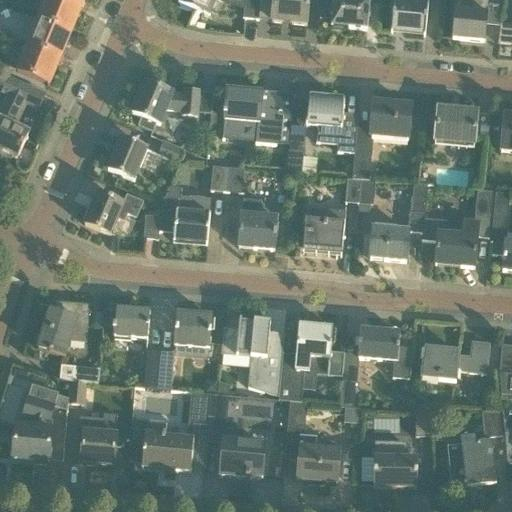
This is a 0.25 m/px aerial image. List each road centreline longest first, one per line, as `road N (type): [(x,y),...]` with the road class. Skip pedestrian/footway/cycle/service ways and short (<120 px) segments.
road 1 (residential): [(32,251),(95,271),(511,306)]
road 2 (residential): [(119,32),(193,51),(511,84)]
road 3 (residential): [(0,494),(213,511)]
road 4 (residential): [(49,216),(119,32)]
